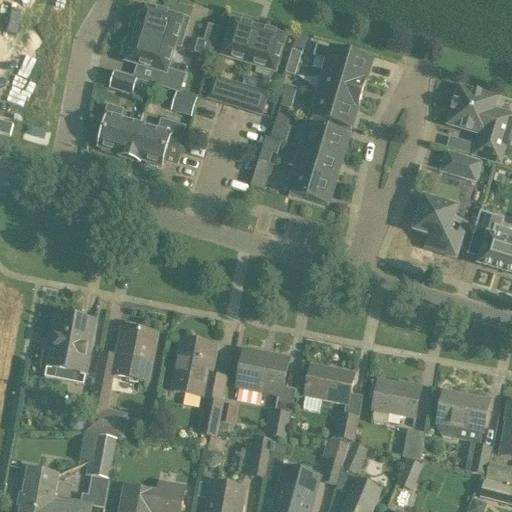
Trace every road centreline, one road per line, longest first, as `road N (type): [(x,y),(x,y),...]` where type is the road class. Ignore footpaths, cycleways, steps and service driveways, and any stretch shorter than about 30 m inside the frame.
road 1 (residential): [(358,276),(58,184)]
road 2 (residential): [(374,218),(397,176),(415,109),(415,80),(393,109),(374,175)]
road 3 (residential): [(58,184),(86,36),(108,0)]
road 4 (residential): [(511,322),(358,276)]
